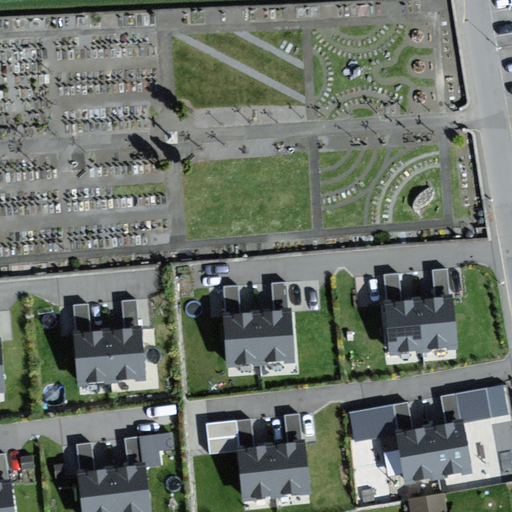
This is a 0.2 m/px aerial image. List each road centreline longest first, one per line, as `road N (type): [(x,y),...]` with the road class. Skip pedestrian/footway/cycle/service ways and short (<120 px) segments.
road 1 (residential): [(199,273),(511,246)]
road 2 (residential): [(207,408),(511,369)]
road 3 (residential): [(473,0),(511,240)]
road 4 (residential): [(0,431),(164,410)]
road 5 (residential): [(0,289),(150,276)]
